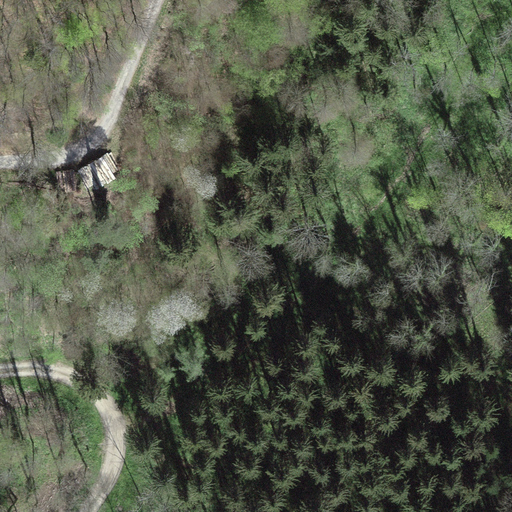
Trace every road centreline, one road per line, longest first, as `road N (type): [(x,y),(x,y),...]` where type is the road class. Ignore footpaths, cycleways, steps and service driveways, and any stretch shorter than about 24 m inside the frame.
road 1 (track): [(156,0),(96,142),(68,157),(0,164)]
road 2 (track): [(87,511),(114,455),(110,414),(74,377),(0,372)]
